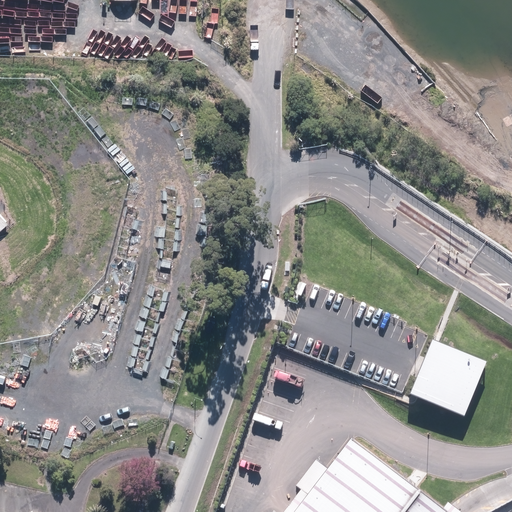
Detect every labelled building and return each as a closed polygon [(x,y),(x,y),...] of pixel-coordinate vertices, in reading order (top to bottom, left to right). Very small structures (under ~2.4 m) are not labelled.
[(509,187),(359,132),(366,114),(332,101),(307,168),(332,177),(316,222),(332,228),(315,274),(511,346),(511,292),(476,279),(496,224),(509,187)] [(0,211),(0,229),(9,222),(0,211)] [(291,335),(275,331),(272,344),(288,347),(291,335)] [(436,341),(433,340),(410,393),(419,396),(464,415),(486,362),(439,342),(436,341)] [(443,508),(351,437),(328,466),(316,457),(295,485),(301,490),(288,506),(283,511),(460,511),(459,510),(448,502),(443,508)]
